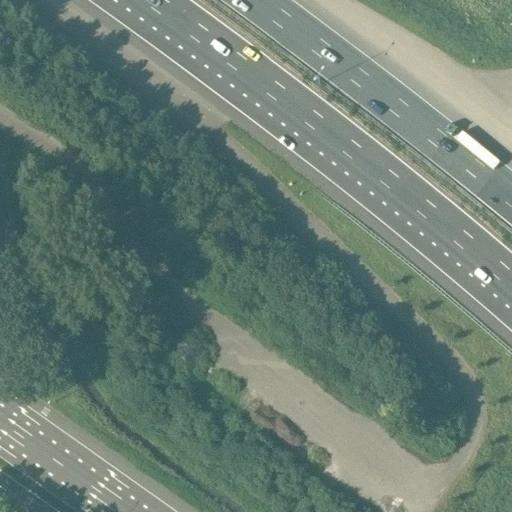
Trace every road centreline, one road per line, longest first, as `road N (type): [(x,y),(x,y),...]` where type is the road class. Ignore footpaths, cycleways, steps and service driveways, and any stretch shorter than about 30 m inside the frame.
road 1 (motorway): [(151,0),(511,283)]
road 2 (motorway): [(511,199),(253,0)]
road 3 (primary): [(130,511),(0,418)]
